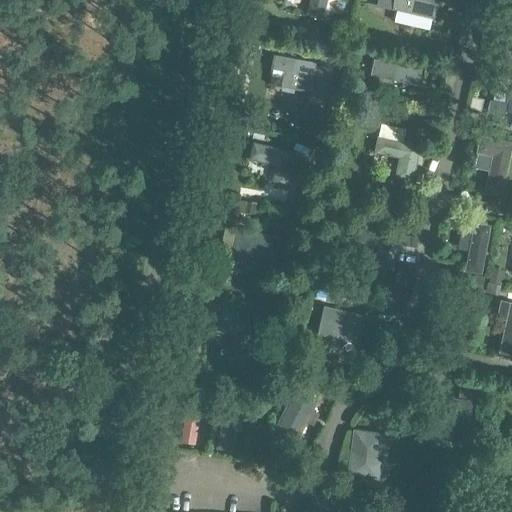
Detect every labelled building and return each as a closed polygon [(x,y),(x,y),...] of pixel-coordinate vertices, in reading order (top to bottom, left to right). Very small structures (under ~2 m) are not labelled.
[(327,0),(310,0),(307,16),(323,19),(327,0)] [(438,0),(394,0),(392,9),(434,19),(438,0)] [(271,69),(298,74),(296,90),(311,93),(316,63),(274,55),(271,69)] [(421,69),(374,59),(370,76),(418,86),(421,69)] [(511,79),(506,104),(490,100),(486,117),(511,121),(511,79)] [(502,191),(511,145),(511,142),(480,135),(476,153),(492,156),(485,187),(502,191)] [(421,146),(378,136),(374,153),(399,158),(395,178),(413,182),(421,146)] [(289,188),(293,171),(297,153),(252,142),(248,160),(275,167),(271,184),(289,188)] [(491,226),(474,223),(465,271),(482,274),(491,226)] [(402,234),(358,224),(355,242),(380,247),(376,267),(394,271),(402,234)] [(273,267),(281,229),(267,226),(266,235),(238,229),(231,258),(273,267)] [(473,302),(458,298),(448,337),(462,341),(473,302)] [(511,356),(511,302),(500,300),(496,318),(506,320),(498,353),(511,356)] [(244,367),(253,322),(252,322),(254,310),(223,304),(221,316),(219,315),(216,331),(227,334),(225,344),(221,343),(217,362),(244,367)] [(365,315),(324,306),(317,336),(358,344),(365,315)] [(451,446),(472,448),(479,383),(469,382),(469,388),(459,387),(458,399),(436,397),(434,417),(454,419),(451,446)] [(314,427),(320,413),(314,410),(318,404),(293,392),(275,429),(299,441),(308,423),(314,427)] [(181,441),(194,444),(202,402),(188,399),(181,441)] [(216,448),(231,450),(236,426),(242,427),(243,419),(237,418),(239,410),(225,407),(216,448)] [(379,481),(385,433),(353,429),(347,477),(379,481)] [(144,445),(142,463),(161,466),(164,449),(144,445)]
